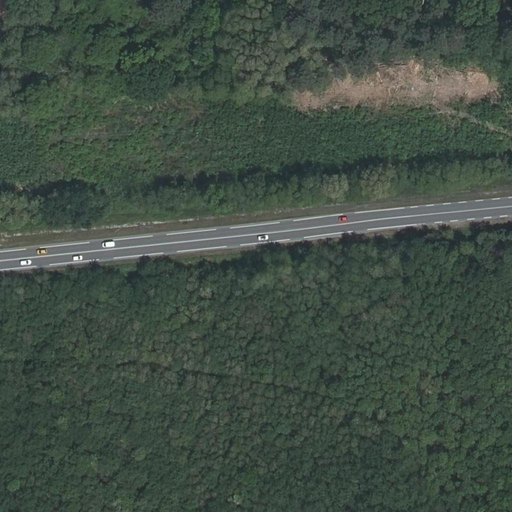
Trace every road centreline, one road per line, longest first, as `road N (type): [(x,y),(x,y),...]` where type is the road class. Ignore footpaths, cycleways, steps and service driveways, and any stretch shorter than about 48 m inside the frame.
road 1 (track): [(511,455),(227,363),(0,359)]
road 2 (primary): [(0,261),(511,206)]
